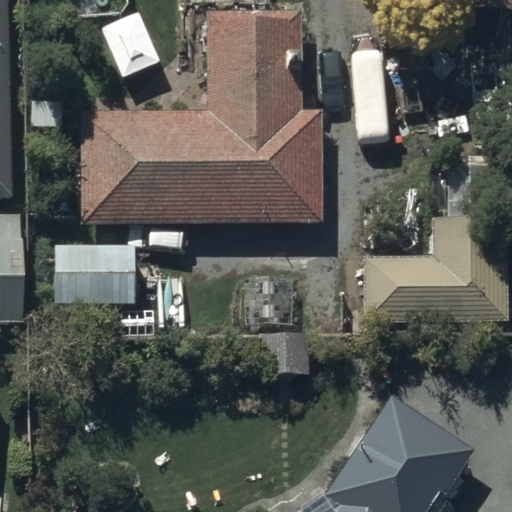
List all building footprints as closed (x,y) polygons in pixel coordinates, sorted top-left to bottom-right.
[(511,35),(511,0),(461,0),(461,37),(511,35)] [(299,12),(205,13),(206,114),(81,115),(82,224),(321,222),(320,115),(300,116),(299,12)] [(0,320),(20,320),(20,217),(0,216),(0,320)] [(433,282),(361,281),(362,346),(509,344),(510,243),(433,242),(433,282)] [(135,248),(52,247),(51,308),(134,309),(135,248)] [(296,280),(243,280),(243,329),(296,329),(296,280)] [(442,511),(469,473),(392,423),(327,511),(442,511)]
